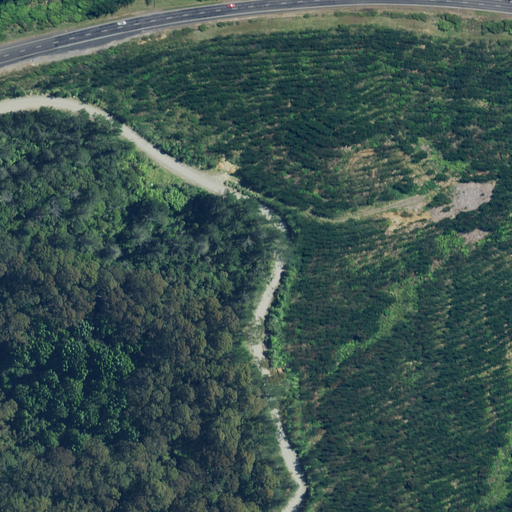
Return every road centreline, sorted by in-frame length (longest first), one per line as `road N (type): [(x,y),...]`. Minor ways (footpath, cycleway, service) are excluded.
road 1 (unclassified): [(277,511),(284,464),(250,327),(272,231),(86,102),(0,96)]
road 2 (primary): [(356,0),(136,23),(0,59)]
